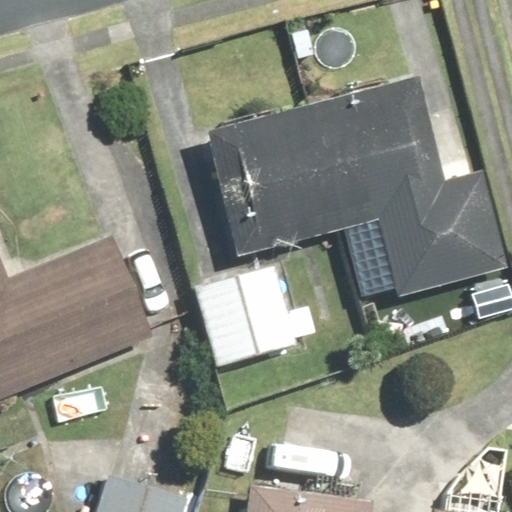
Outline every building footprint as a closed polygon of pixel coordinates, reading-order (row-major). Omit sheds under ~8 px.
[(425,70),(210,126),(241,244),(377,208),(400,293),(506,265),(482,175),(456,182),(425,70)] [(0,209),(0,403),(171,330),(123,222),(24,265),(0,209)] [(281,246),(190,270),(217,370),(308,346),(281,246)] [(366,412),(280,403),(276,442),(361,451),(366,412)] [(99,465),(88,511),(181,511),(187,484),(99,465)] [(481,511),(248,481),(243,511),(481,511)]
